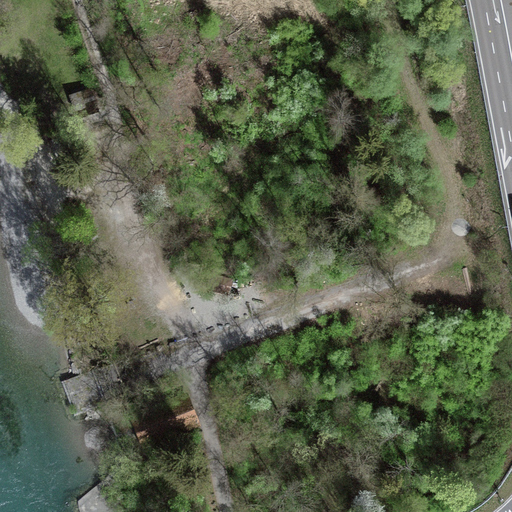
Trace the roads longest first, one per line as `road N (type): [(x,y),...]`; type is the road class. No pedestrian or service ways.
road 1 (track): [(386,279),(427,265),(451,242),(453,205),(384,0)]
road 2 (motorway): [(484,0),(511,147)]
